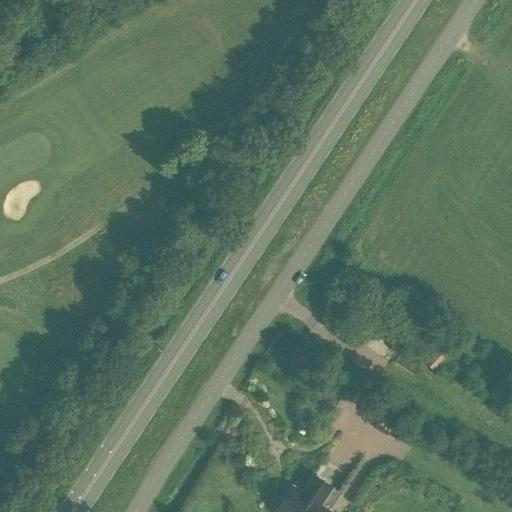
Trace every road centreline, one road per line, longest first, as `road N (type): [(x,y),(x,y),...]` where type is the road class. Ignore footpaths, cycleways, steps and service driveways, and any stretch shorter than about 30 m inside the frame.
road 1 (unclassified): [(140,511),(187,428),(473,0)]
road 2 (primary): [(70,511),(403,0)]
